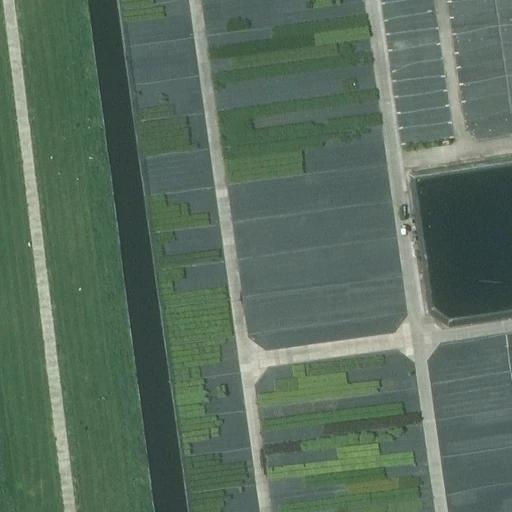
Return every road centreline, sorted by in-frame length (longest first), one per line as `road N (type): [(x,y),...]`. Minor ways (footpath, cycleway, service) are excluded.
road 1 (track): [(442,511),(374,0)]
road 2 (track): [(265,511),(245,365),(511,328)]
road 3 (track): [(245,365),(194,0)]
road 4 (track): [(462,150),(441,0)]
